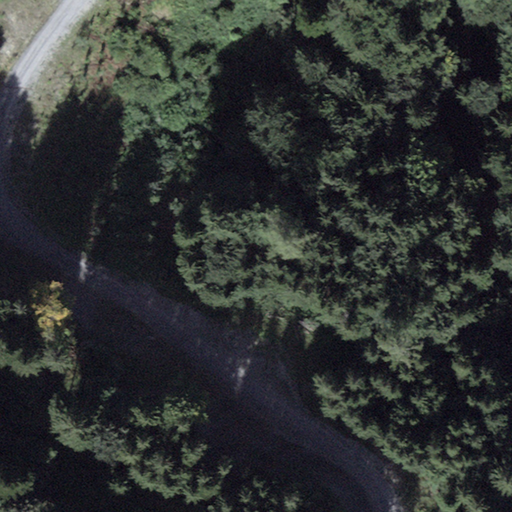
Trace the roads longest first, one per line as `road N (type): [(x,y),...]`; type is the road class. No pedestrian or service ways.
road 1 (track): [(0,214),(49,253),(145,307),(360,469),(384,511)]
road 2 (track): [(77,0),(0,109)]
